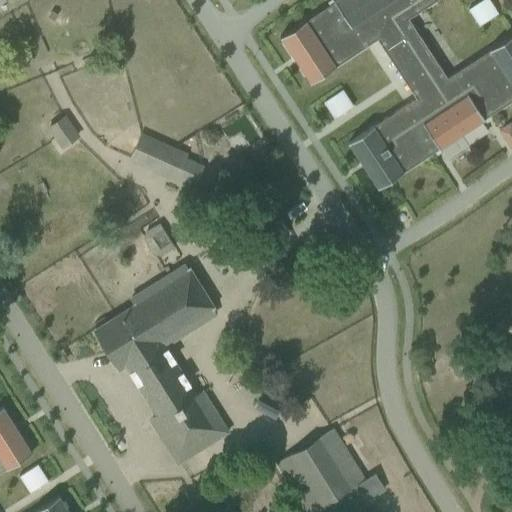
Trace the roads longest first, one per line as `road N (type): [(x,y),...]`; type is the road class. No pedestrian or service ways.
road 1 (residential): [(369,262),(221,35)]
road 2 (residential): [(450,511),(388,397),(382,296),(369,262)]
road 3 (residential): [(0,298),(128,511)]
road 4 (residential): [(511,166),(369,262)]
